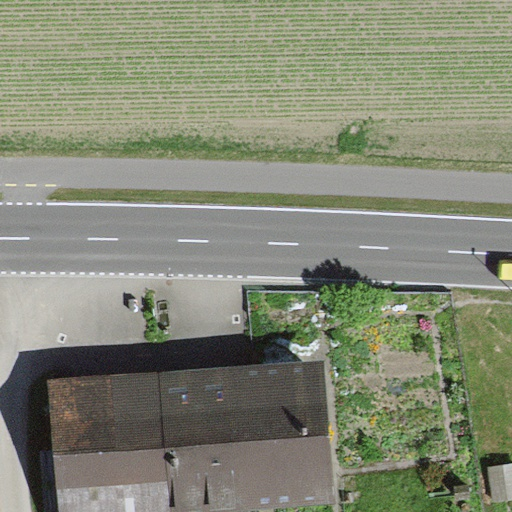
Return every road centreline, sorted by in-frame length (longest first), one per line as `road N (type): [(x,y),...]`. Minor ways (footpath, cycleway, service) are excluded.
road 1 (secondary): [(511,254),(0,238)]
road 2 (track): [(18,511),(8,443),(18,170)]
